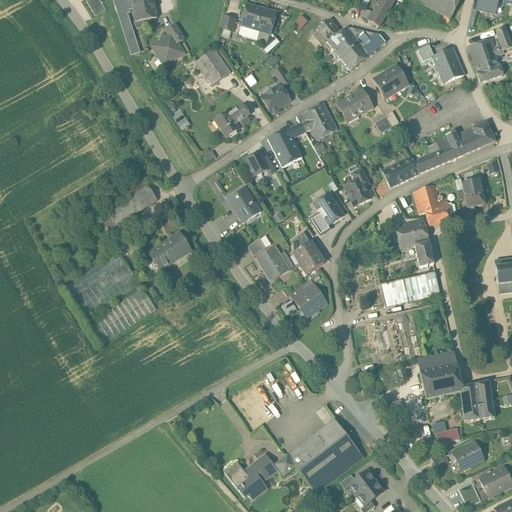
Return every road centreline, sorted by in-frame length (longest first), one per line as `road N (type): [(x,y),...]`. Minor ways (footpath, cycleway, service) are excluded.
road 1 (residential): [(503,149),(413,184),(351,229),(334,284),(350,356),(339,388)]
road 2 (track): [(3,511),(295,344)]
road 3 (residential): [(182,189),(402,38)]
road 4 (tertiary): [(339,388),(240,277),(182,189)]
road 5 (tertiary): [(182,189),(59,0)]
road 6 (tertiary): [(449,511),(339,388)]
road 7 (residential): [(402,38),(276,0)]
